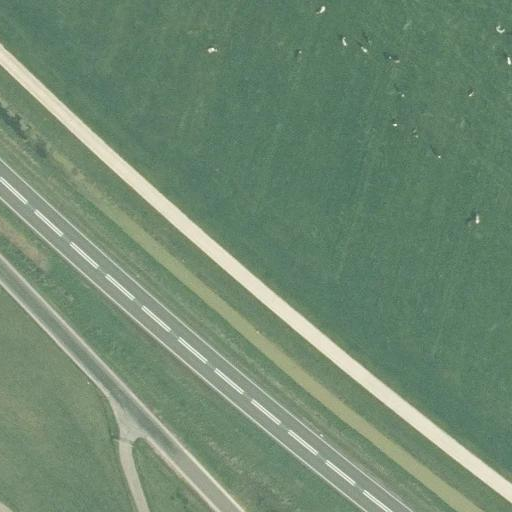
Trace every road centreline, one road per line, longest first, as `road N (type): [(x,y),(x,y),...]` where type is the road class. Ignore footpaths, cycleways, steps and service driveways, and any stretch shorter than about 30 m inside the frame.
road 1 (unclassified): [(0,54),(226,261),(511,492)]
road 2 (trunk): [(394,511),(256,407),(0,179)]
road 3 (unclassified): [(141,417),(0,267)]
road 4 (unclassified): [(232,511),(141,417)]
